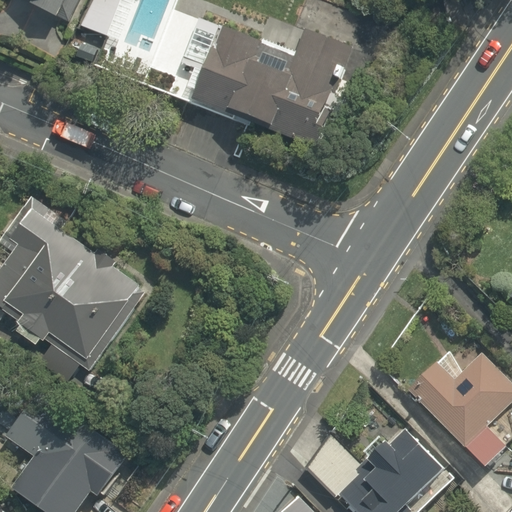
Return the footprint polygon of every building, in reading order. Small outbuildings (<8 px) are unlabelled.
[(56,24),(67,0),(19,0),(29,4),(26,10),(56,24)] [(258,41),(214,25),(186,103),(314,149),(351,45),(267,16),(258,41)] [(82,245),(31,211),(11,243),(17,247),(0,272),(0,301),(21,316),(13,328),(40,346),(50,332),(90,359),(144,278),(85,239),(82,245)] [(439,365),(415,387),(425,397),(415,406),(482,475),(511,446),(511,423),(504,416),(511,408),(511,384),(480,351),(451,378),(439,365)] [(377,382),(358,399),(393,436),(412,418),(377,382)] [(132,453),(36,394),(10,436),(39,454),(18,489),(55,511),(82,511),(97,489),(107,495),(132,453)] [(309,469),(337,500),(335,502),(343,511),(423,511),(455,483),(448,475),(406,429),(391,444),(382,435),(354,461),(338,443),(309,469)] [(0,511),(10,511),(0,481),(0,511)]
